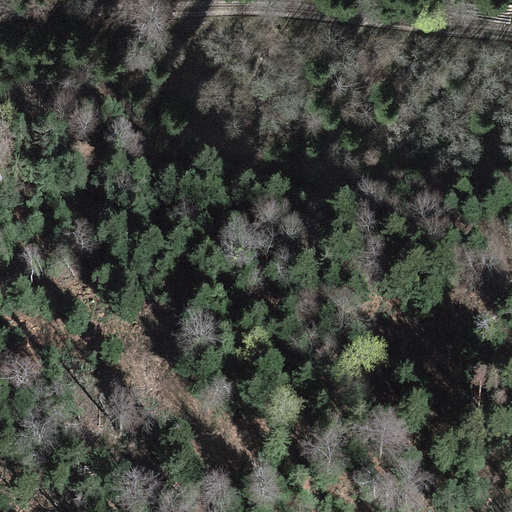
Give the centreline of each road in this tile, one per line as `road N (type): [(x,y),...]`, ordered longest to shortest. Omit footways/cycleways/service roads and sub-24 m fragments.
road 1 (track): [(511,27),(197,0)]
road 2 (track): [(138,0),(0,13)]
